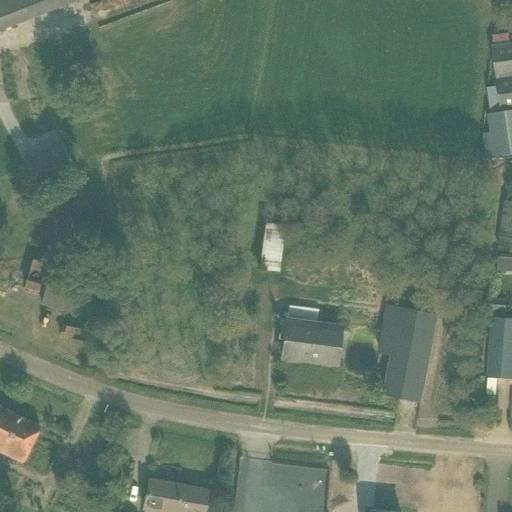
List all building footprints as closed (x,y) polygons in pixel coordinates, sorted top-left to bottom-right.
[(0,0),(0,29),(75,0),(0,0)] [(494,46),(503,112),(511,110),(511,44),(509,45),(508,34),(493,36),(494,46)] [(511,152),(511,111),(492,115),(498,155),(511,152)] [(41,195),(78,174),(62,144),(25,165),(41,195)] [(504,201),(501,226),(503,226),(511,227),(511,183),(508,183),(506,201),(504,201)] [(258,270),(278,273),(284,226),(264,224),(258,270)] [(41,304),(96,319),(101,299),(104,287),(49,272),(47,284),(41,304)] [(506,300),(493,299),(492,311),(505,312),(506,300)] [(388,305),(379,352),(392,355),(390,375),(385,394),(420,402),(425,382),(436,315),(388,305)] [(511,319),(492,318),(488,377),(511,379),(511,319)] [(282,357),(336,364),(340,332),(287,325),(282,357)] [(0,408),(0,452),(22,463),(40,427),(0,408)] [(149,480),(144,510),(153,511),(203,511),(208,490),(149,480)]
